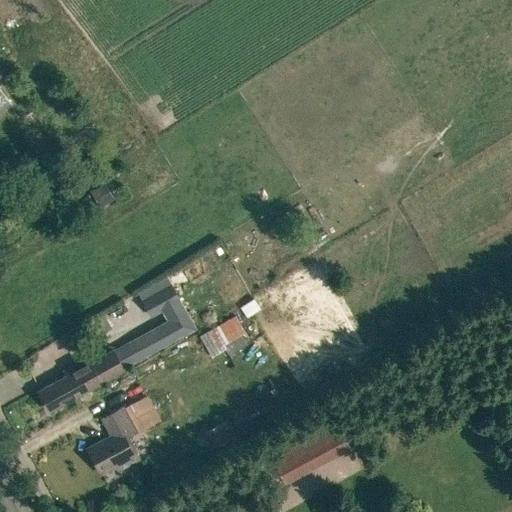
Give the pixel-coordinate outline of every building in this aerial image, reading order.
[(103,183),(90,191),(100,208),(114,198),(103,183)] [(342,234),(348,225),(335,217),(329,225),(342,234)] [(151,317),(181,300),(173,286),(143,303),(151,317)] [(208,353),(245,333),(234,316),(199,337),(208,353)] [(80,368),(78,364),(64,372),(66,376),(38,391),(48,409),(123,368),(144,358),(136,344),(116,355),(113,350),(80,368)] [(125,409),(137,431),(138,433),(160,421),(147,397),(125,409)] [(118,470),(138,459),(126,437),(137,431),(125,409),(124,407),(102,418),(112,436),(87,449),(100,473),(116,465),(118,470)] [(332,457),(349,448),(334,420),(317,429),(332,457)] [(225,440),(216,424),(205,431),(213,446),(225,440)] [(314,446),(283,462),(290,477),(322,461),(314,446)]
